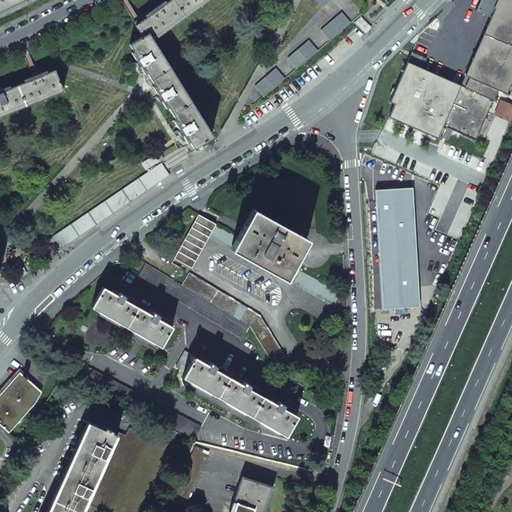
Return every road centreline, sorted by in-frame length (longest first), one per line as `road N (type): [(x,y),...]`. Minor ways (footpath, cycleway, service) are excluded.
road 1 (residential): [(327,87),(344,122),(361,308),(351,435),(330,511)]
road 2 (residential): [(0,342),(89,245),(327,87)]
road 3 (trunk): [(511,187),(370,511)]
road 4 (trunk): [(421,511),(511,307)]
road 5 (residential): [(327,87),(419,0)]
